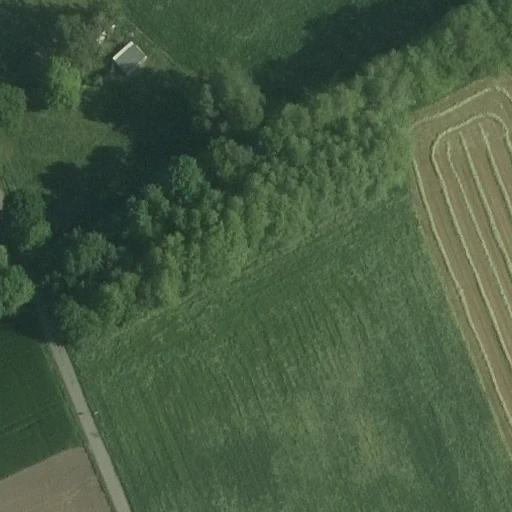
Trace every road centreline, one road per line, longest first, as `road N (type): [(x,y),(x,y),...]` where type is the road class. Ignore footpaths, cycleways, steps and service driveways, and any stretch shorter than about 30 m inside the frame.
road 1 (unclassified): [(122,511),(60,359)]
road 2 (residential): [(60,359),(0,207)]
